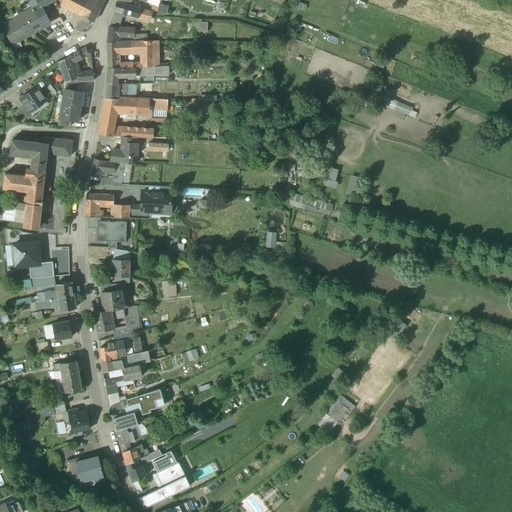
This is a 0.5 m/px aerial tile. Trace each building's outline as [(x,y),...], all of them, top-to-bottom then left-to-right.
[(41,5),(43,9),(55,2),(53,0),(37,0),(38,0),(41,5)] [(62,0),(60,5),(74,12),(80,0),(62,0)] [(80,0),(74,12),(82,16),(90,20),(93,22),(104,0),(80,0)] [(38,1),(30,5),(29,6),(32,10),(41,5),(38,1)] [(129,6),(116,2),(111,18),(120,20),(122,13),(138,17),(140,9),(129,6)] [(159,3),(157,10),(166,12),(168,5),(159,3)] [(43,9),(41,5),(32,10),(41,26),(49,21),(43,9)] [(152,12),(140,9),(138,17),(147,19),(147,18),(151,18),(152,12)] [(41,26),(32,10),(2,26),(12,44),(42,27),(41,26)] [(82,16),(76,29),(81,32),(87,25),(90,20),(82,16)] [(120,20),(111,18),(109,26),(118,27),(119,22),(120,20)] [(207,31),(206,21),(193,21),(194,32),(207,31)] [(118,27),(109,26),(107,43),(116,43),(116,40),(119,40),(119,36),(129,37),(129,28),(126,28),(118,27)] [(116,43),(107,43),(108,68),(117,68),(117,69),(119,69),(119,66),(119,53),(131,52),(130,42),(116,43)] [(140,42),(130,42),(131,52),(136,52),(137,53),(140,53),(140,42)] [(152,42),(140,42),(140,53),(141,64),(132,64),(132,69),(135,68),(135,67),(145,67),(158,66),(157,42),(152,42)] [(85,48),(78,52),(81,58),(90,53),(90,51),(91,50),(86,47),(85,48)] [(73,54),(58,62),(65,82),(66,82),(78,78),(76,73),(73,62),(75,61),(73,54)] [(158,66),(145,67),(145,75),(169,75),(169,66),(158,66)] [(117,68),(108,68),(107,83),(117,84),(118,78),(136,77),(136,76),(139,76),(139,75),(145,75),(145,67),(135,67),(135,68),(132,69),(119,69),(117,69),(117,68)] [(79,72),(76,73),(78,78),(79,82),(94,81),(93,71),(79,72)] [(78,78),(66,82),(65,88),(76,90),(78,82),(79,82),(78,78)] [(117,84),(107,83),(105,98),(117,99),(118,97),(119,84),(117,84)] [(128,84),(119,84),(118,97),(121,98),(127,98),(128,84)] [(37,88),(29,93),(27,93),(24,95),(24,97),(21,99),(25,105),(30,112),(31,111),(46,100),(37,88)] [(76,90),(65,88),(62,103),(80,107),(83,92),(76,90)] [(385,95),(381,104),(406,115),(410,106),(385,95)] [(117,99),(105,98),(101,124),(113,125),(115,114),(120,114),(121,98),(118,97),(117,99)] [(127,98),(121,98),(120,114),(135,115),(136,111),(136,104),(136,98),(127,98)] [(153,99),(136,98),(136,104),(136,111),(135,115),(146,115),(148,113),(148,106),(151,107),(152,106),(153,99)] [(167,100),(153,99),(152,106),(152,110),(167,111),(167,100)] [(207,101),(192,100),(191,108),(207,109),(207,101)] [(80,107),(62,103),(59,118),(71,120),(77,121),(80,107)] [(25,105),(14,113),(20,121),(24,122),(34,115),(31,111),(30,112),(25,105)] [(152,120),(167,121),(167,111),(152,110),(152,120)] [(71,120),(59,118),(58,126),(70,127),(71,120)] [(113,125),(101,124),(99,135),(115,136),(117,128),(113,127),(113,125)] [(133,128),(117,128),(115,136),(122,137),(132,137),(133,128)] [(145,129),(133,128),(132,137),(137,137),(145,138),(145,129)] [(72,141),(42,137),(42,143),(48,144),(48,145),(72,147),(72,141)] [(42,143),(12,140),(11,155),(33,157),(31,169),(45,170),(47,153),(48,145),(48,144),(42,143)] [(137,143),(121,142),(121,151),(112,150),(112,162),(130,164),(136,164),(136,163),(130,162),(131,156),(136,157),(137,143)] [(72,147),(48,145),(47,153),(71,156),(72,147)] [(115,163),(94,161),(91,174),(99,175),(100,171),(113,173),(114,173),(115,163)] [(124,164),(115,163),(114,173),(113,173),(112,178),(112,181),(122,182),(124,164)] [(130,164),(124,164),(122,182),(127,183),(130,164)] [(334,180),(337,169),(325,166),(320,184),(335,188),(337,181),(334,180)] [(31,169),(26,168),(25,175),(25,179),(30,180),(29,191),(28,196),(26,195),(25,202),(24,209),(26,209),(25,223),(24,227),(39,228),(41,205),(42,205),(43,197),(42,197),(45,178),(47,178),(48,171),(45,170),(31,169)] [(25,175),(5,173),(4,188),(29,191),(30,180),(25,179),(25,175)] [(356,191),(358,177),(350,176),(348,190),(356,191)] [(183,197),(197,197),(197,208),(205,208),(205,189),(183,188),(183,197)] [(141,205),(141,206),(129,206),(129,218),(144,219),(144,213),(171,214),(171,213),(170,213),(170,206),(171,206),(171,205),(171,203),(171,202),(170,202),(171,194),(172,194),(171,194),(159,193),(158,193),(158,194),(154,193),(148,192),(148,193),(143,193),(143,192),(142,192),(142,199),(141,199),(142,200),(142,205),(141,205)] [(290,206),(315,212),(317,207),(332,210),(334,203),(293,193),(290,206)] [(107,196),(86,195),(85,216),(88,216),(95,217),(95,211),(95,205),(106,206),(107,196)] [(129,206),(119,205),(119,208),(119,217),(129,218),(129,206)] [(16,208),(3,206),(1,220),(25,223),(26,209),(24,209),(16,208)] [(95,217),(88,216),(87,228),(96,228),(96,221),(100,221),(101,217),(95,217)] [(100,221),(96,221),(96,228),(96,242),(108,243),(108,248),(118,249),(118,243),(125,243),(125,222),(100,221)] [(276,242),(276,232),(267,232),(266,248),(287,249),(288,242),(276,242)] [(29,265),(40,264),(38,243),(13,245),(15,266),(29,265)] [(129,253),(114,250),(113,260),(129,260),(129,253)] [(113,260),(112,260),(112,277),(129,277),(129,260),(113,260)] [(29,265),(30,279),(35,279),(54,277),(52,263),(40,264),(29,265)] [(54,277),(35,279),(37,289),(55,285),(54,277)] [(55,285),(56,291),(57,298),(74,295),(72,282),(55,285)] [(176,296),(176,282),(163,282),(163,297),(176,296)] [(113,285),(100,286),(103,311),(109,310),(123,308),(120,284),(113,285)] [(50,291),(37,294),(37,297),(38,302),(51,299),(50,292),(50,291)] [(74,295),(57,298),(58,305),(60,311),(76,308),(74,295)] [(51,299),(38,302),(40,309),(53,307),(53,306),(52,306),(51,299)] [(123,308),(109,310),(112,330),(113,338),(139,331),(136,307),(123,308)] [(103,311),(93,313),(97,333),(112,330),(109,310),(103,311)] [(0,313),(0,324),(8,323),(5,312),(0,313)] [(398,320),(390,332),(397,337),(405,325),(398,320)] [(69,322),(52,325),(55,338),(52,338),(52,339),(53,341),(72,338),(69,322)] [(52,325),(44,327),(46,340),(52,339),(52,338),(55,338),(52,325)] [(139,337),(131,339),(134,352),(135,355),(139,354),(142,353),(139,337)] [(107,347),(99,349),(102,362),(117,359),(117,356),(125,355),(123,341),(106,344),(107,347)] [(142,353),(139,354),(142,365),(150,362),(148,352),(142,353)] [(122,360),(102,364),(104,373),(109,372),(123,369),(122,360)] [(134,360),(124,362),(125,368),(136,366),(134,360)] [(76,361),(60,364),(61,371),(62,379),(79,376),(76,361)] [(121,370),(109,372),(104,373),(103,373),(105,384),(115,382),(124,380),(124,381),(141,377),(138,366),(121,370)] [(79,376),(62,379),(64,388),(60,389),(62,394),(65,394),(82,391),(79,376)] [(115,382),(105,384),(107,396),(118,394),(115,382)] [(160,390),(127,401),(129,408),(139,405),(142,417),(151,414),(150,412),(165,407),(160,390)] [(337,422),(342,426),(356,406),(342,396),(320,426),(329,433),(337,422)] [(63,398),(51,400),(53,408),(64,405),(63,398)] [(64,405),(53,408),(54,416),(62,415),(62,414),(66,413),(64,405)] [(76,411),(68,413),(70,425),(65,426),(66,434),(72,433),(72,434),(90,430),(86,412),(77,414),(76,411)] [(112,420),(116,432),(138,425),(134,413),(112,420)] [(138,425),(131,428),(133,433),(132,434),(137,447),(141,445),(142,444),(139,438),(147,435),(145,429),(141,425),(138,425)] [(26,427),(20,430),(23,437),(30,434),(26,427)] [(131,428),(116,432),(122,453),(130,450),(137,447),(132,434),(133,433),(131,428)] [(147,435),(139,438),(142,444),(146,442),(153,439),(150,433),(147,435)] [(153,439),(146,442),(142,444),(141,445),(143,451),(156,445),(153,439)] [(143,451),(141,445),(137,447),(140,459),(146,457),(143,451)] [(130,450),(122,453),(126,466),(140,459),(137,447),(130,450)] [(160,450),(150,454),(153,460),(154,460),(154,461),(161,457),(159,453),(161,452),(160,450)] [(154,461),(154,460),(153,460),(142,465),(141,466),(146,476),(146,477),(152,474),(170,464),(165,455),(161,457),(154,461)] [(98,457),(76,463),(79,476),(81,484),(95,480),(97,489),(106,486),(98,457)] [(140,459),(126,466),(127,472),(132,483),(132,484),(137,481),(146,476),(141,466),(142,465),(140,459)] [(178,463),(155,474),(156,475),(162,488),(185,476),(178,463)] [(79,476),(71,478),(73,486),(81,484),(79,476)] [(162,488),(139,499),(144,510),(190,487),(185,476),(162,488)] [(210,492),(221,485),(218,480),(207,487),(210,492)] [(22,511),(18,502),(7,507),(9,511),(22,511)] [(185,505),(189,511),(194,511),(195,511),(190,502),(185,505)] [(5,503),(0,505),(0,511),(9,511),(7,507),(5,503)]
